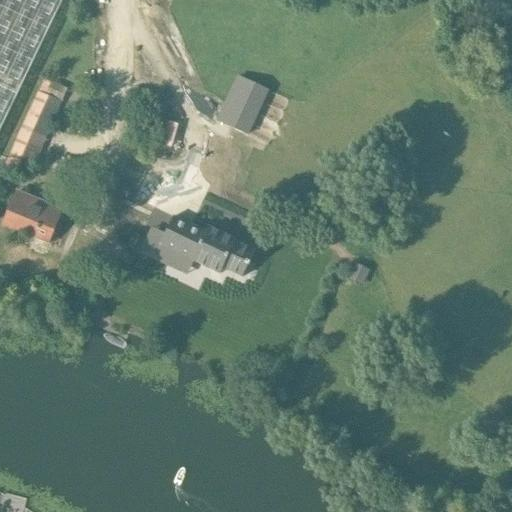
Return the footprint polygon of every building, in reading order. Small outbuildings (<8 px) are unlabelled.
[(0,0),(0,127),(60,0),(0,0)] [(24,129),(6,172),(28,181),(46,138),(61,103),(39,94),(24,129)] [(176,193),(196,134),(158,121),(139,180),(176,193)] [(48,245),(62,212),(46,206),(45,208),(16,196),(4,226),(48,245)] [(147,238),(140,253),(167,265),(173,252),(219,274),(222,268),(242,277),(247,266),(248,267),(250,263),(249,263),(254,251),(235,242),(235,240),(207,227),(205,232),(173,217),(159,244),(147,238)] [(95,307),(105,282),(94,278),(84,303),(95,307)]
